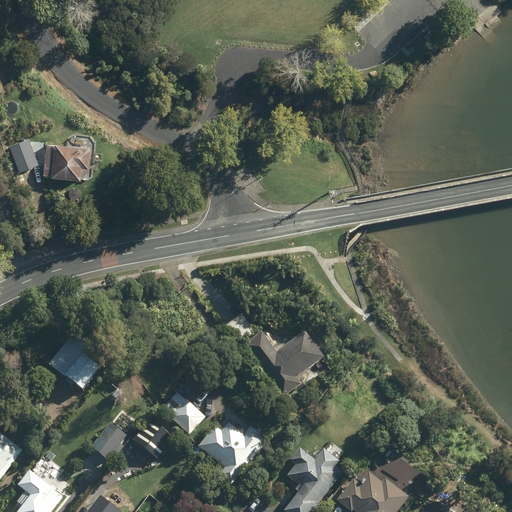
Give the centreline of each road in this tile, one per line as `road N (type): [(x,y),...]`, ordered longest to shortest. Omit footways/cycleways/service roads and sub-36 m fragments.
road 1 (residential): [(32,0),(38,31),(70,77),(210,169),(244,232)]
road 2 (secondary): [(244,232),(511,184)]
road 3 (secondary): [(0,294),(91,261),(244,232)]
